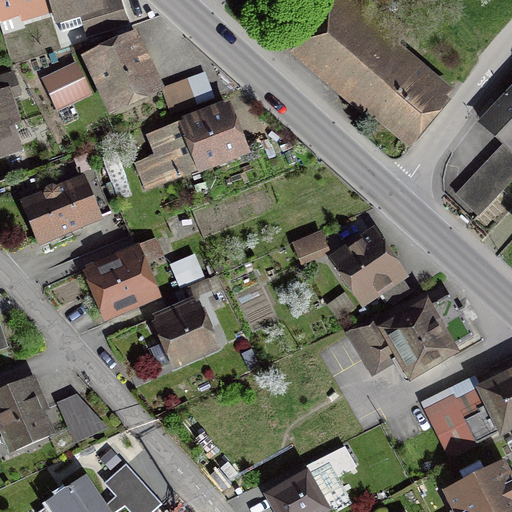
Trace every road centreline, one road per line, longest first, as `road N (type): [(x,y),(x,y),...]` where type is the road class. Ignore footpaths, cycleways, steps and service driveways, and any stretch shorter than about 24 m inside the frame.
road 1 (secondary): [(169,0),(390,199)]
road 2 (residential): [(73,352),(209,511)]
road 3 (residential): [(390,199),(511,45)]
road 4 (secondary): [(390,199),(511,308)]
